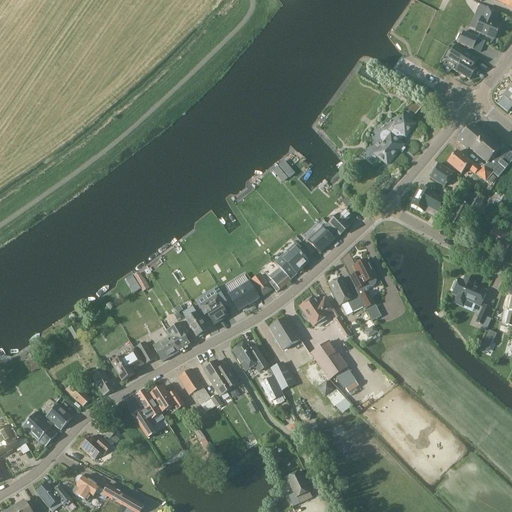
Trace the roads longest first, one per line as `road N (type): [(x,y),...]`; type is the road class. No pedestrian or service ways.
road 1 (tertiary): [(0,494),(37,471),(101,405),(281,301),(386,205)]
road 2 (residential): [(511,273),(386,205)]
road 3 (tertiary): [(386,205),(471,103)]
